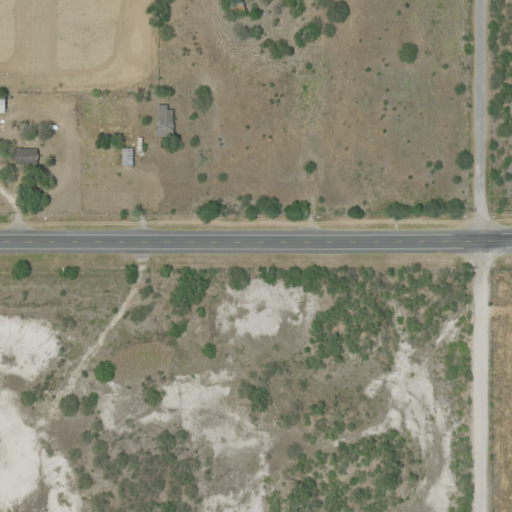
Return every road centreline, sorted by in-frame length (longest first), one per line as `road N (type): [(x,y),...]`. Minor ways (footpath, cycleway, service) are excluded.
road 1 (secondary): [(511,227),(0,235)]
road 2 (residential): [(468,511),(466,229)]
road 3 (residential): [(466,229),(464,0)]
